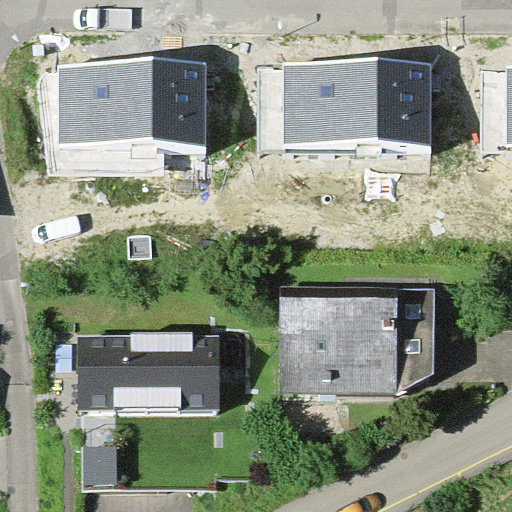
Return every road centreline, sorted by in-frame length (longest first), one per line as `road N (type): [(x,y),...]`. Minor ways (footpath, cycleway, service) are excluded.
road 1 (residential): [(511,11),(42,9),(0,27)]
road 2 (residential): [(0,255),(24,511)]
road 3 (residential): [(342,511),(511,426)]
